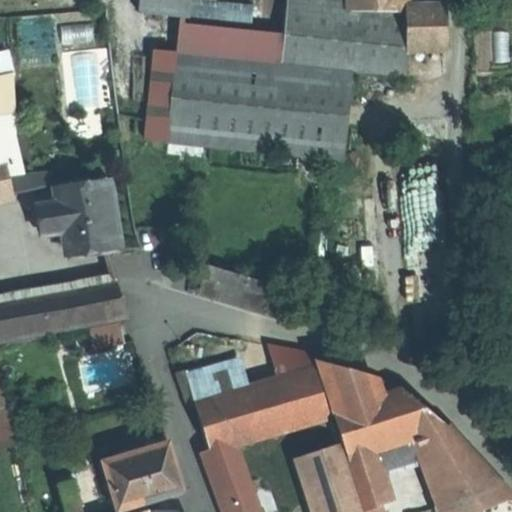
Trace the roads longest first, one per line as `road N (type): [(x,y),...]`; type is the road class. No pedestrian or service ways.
road 1 (unclassified): [(148,316),(180,310),(320,339),(455,411),(511,466)]
road 2 (residential): [(208,511),(148,316)]
road 3 (unknown): [(138,285),(0,235)]
